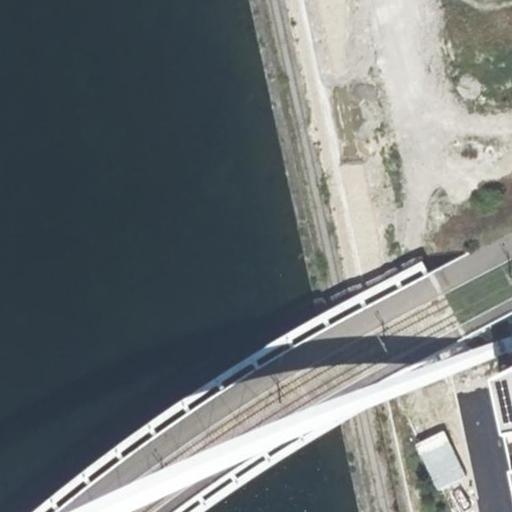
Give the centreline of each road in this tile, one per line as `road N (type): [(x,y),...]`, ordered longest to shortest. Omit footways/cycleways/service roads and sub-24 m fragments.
road 1 (residential): [(392,152),(446,400),(496,511)]
road 2 (residential): [(359,0),(392,152)]
road 3 (residential): [(511,124),(392,152)]
